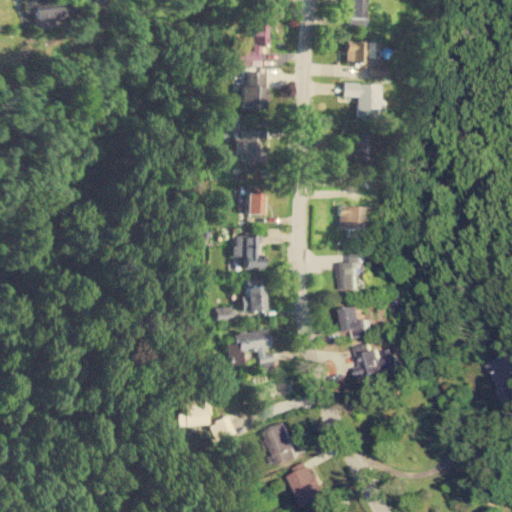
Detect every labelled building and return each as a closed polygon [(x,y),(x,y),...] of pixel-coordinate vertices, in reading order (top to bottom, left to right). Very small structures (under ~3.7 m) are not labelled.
[(30,9),(31,17),(62,14),(60,0),(21,0),(23,10),(30,9)] [(362,0),(346,0),(346,14),(362,14),(362,0)] [(248,45),(235,45),(235,64),(259,64),(259,42),(266,42),(267,18),(249,17),(248,45)] [(343,60),(364,61),(364,55),(372,56),(372,39),(343,39),(343,60)] [(262,108),(263,68),(240,67),(239,107),(262,108)] [(378,82),(341,81),(340,94),(354,95),(353,112),(376,113),(378,82)] [(239,159),(259,159),(260,130),(232,129),(231,152),(239,153),(239,159)] [(353,129),(352,165),(367,166),(369,130),(353,129)] [(243,212),(260,213),(260,184),(244,184),(243,212)] [(361,204),(337,204),(336,227),(346,227),(346,235),(360,236),(361,204)] [(231,234),(232,253),(241,253),(241,267),(263,266),(263,254),(256,254),(256,242),(260,242),(259,233),(231,234)] [(355,261),(362,261),(362,251),(346,251),(347,260),(337,260),(337,287),(356,287),(355,261)] [(243,294),(238,294),(238,309),(262,308),(260,277),(242,278),(243,294)] [(345,330),(352,329),(353,336),(371,333),(368,317),(363,317),(360,303),(340,307),(345,330)] [(254,348),(256,365),(271,363),(270,348),(269,348),(266,327),(231,331),(234,351),(254,348)] [(380,358),(377,348),(353,354),(359,376),(410,362),(407,351),(380,358)] [(511,355),(510,351),(485,362),(504,404),(511,400),(511,355)] [(208,421),(209,436),(230,434),(228,415),(209,417),(208,402),(171,405),(173,425),(208,421)] [(298,456),(283,420),(263,429),(278,464),(298,456)] [(304,506),(325,495),(310,464),(289,474),(304,506)]
